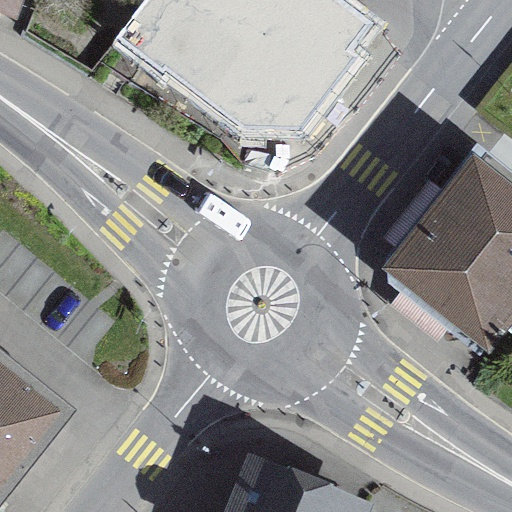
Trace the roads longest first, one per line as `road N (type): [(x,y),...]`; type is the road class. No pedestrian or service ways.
road 1 (residential): [(301,252),(511,7)]
road 2 (secondary): [(207,263),(0,100)]
road 3 (secondary): [(511,485),(307,350)]
road 4 (unclassified): [(221,358),(100,511)]
